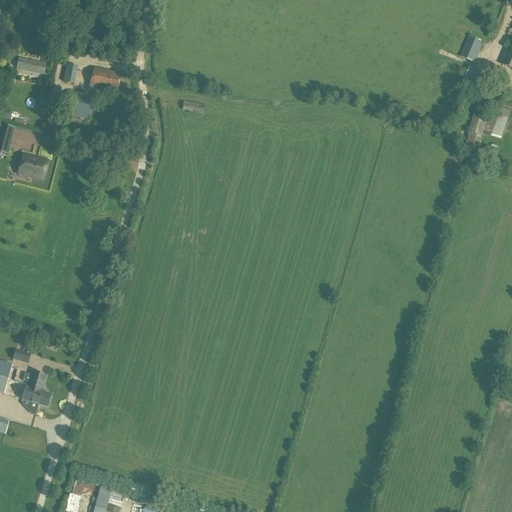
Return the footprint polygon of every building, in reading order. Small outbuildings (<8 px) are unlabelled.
[(511,35),(511,36),(501,63),(511,68),(511,29),(510,29),(508,34),(511,35)] [(468,35),(460,56),(475,63),(484,42),(468,35)] [(19,59),(16,73),(42,79),(45,64),(19,59)] [(67,63),(62,83),(73,86),(78,66),(67,63)] [(471,66),(462,87),(482,96),(491,74),(471,66)] [(94,68),(89,91),(116,97),(121,75),(94,68)] [(44,111),(47,85),(14,82),(12,107),(44,111)] [(70,96),(67,111),(87,116),(90,100),(70,96)] [(488,115),(482,135),(501,140),(511,104),(502,101),(497,118),(488,115)] [(184,102),(182,111),(203,114),(205,106),(184,102)] [(395,103),(393,112),(411,115),(412,106),(395,103)] [(469,132),(469,133),(482,136),(482,135),(488,115),(489,113),(476,109),(469,132)] [(13,129),(1,126),(0,129),(0,153),(6,155),(13,129)] [(469,133),(464,150),(476,154),(482,136),(469,133)] [(23,155),(18,174),(27,177),(27,176),(33,177),(32,178),(43,181),(48,161),(37,159),(37,160),(32,158),(32,157),(23,155)] [(28,363),(30,354),(16,350),(13,359),(28,363)] [(0,361),(0,391),(5,393),(12,365),(0,361)] [(32,375),(26,374),(25,380),(31,382),(29,390),(26,389),(23,399),(47,407),(51,394),(41,391),(45,375),(33,372),(32,375)] [(0,432),(6,435),(9,422),(0,419),(0,432)] [(69,509),(80,511),(84,492),(89,493),(92,480),(77,476),(69,509)] [(103,511),(109,511),(115,487),(109,486),(103,511)] [(119,489),(119,498),(131,497),(131,488),(119,489)] [(141,505),(156,506),(156,495),(142,494),(141,505)]
